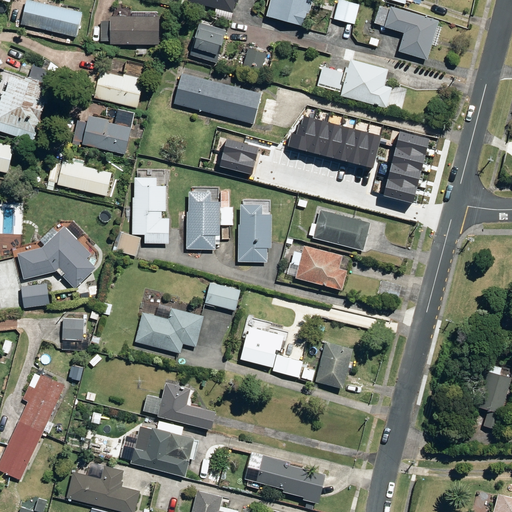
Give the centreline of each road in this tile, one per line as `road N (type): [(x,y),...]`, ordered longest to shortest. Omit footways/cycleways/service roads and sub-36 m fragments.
road 1 (residential): [(456,200),(377,511)]
road 2 (residential): [(508,0),(456,200)]
